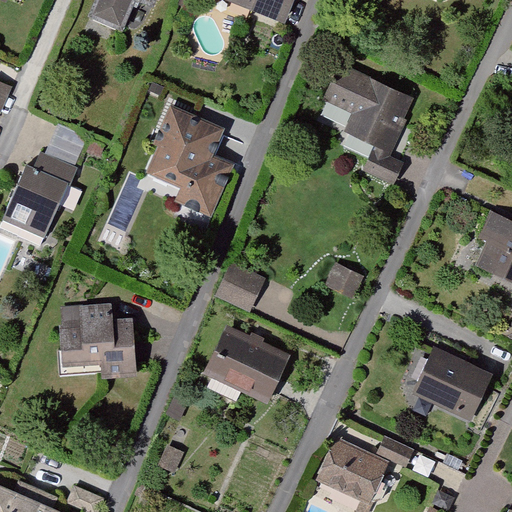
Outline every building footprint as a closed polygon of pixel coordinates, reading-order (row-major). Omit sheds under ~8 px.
[(138,0),(156,7),(159,0),(103,0),(95,19),(125,31),(138,0)] [(300,0),(228,0),(290,26),(300,0)] [(394,190),(406,166),(391,159),(420,99),(344,62),(324,103),(356,118),(347,136),(375,149),(362,175),(394,190)] [(0,82),(0,107),(9,86),(0,82)] [(229,130),(172,105),(145,168),(185,186),(177,204),(215,220),(238,169),(216,160),(229,130)] [(37,151),(6,220),(48,239),(79,170),(37,151)] [(511,214),(495,207),(481,238),(494,244),(482,269),(511,282),(511,214)] [(234,261),(218,298),(254,314),(270,277),(234,261)] [(336,263),(324,289),(354,303),(366,276),(336,263)] [(103,304),(61,306),(64,362),(104,359),(105,375),(138,373),(135,318),(104,320),(103,304)] [(272,406),(295,355),(230,325),(206,376),(272,406)] [(498,379),(436,351),(415,396),(478,424),(498,379)] [(406,466),(413,450),(385,439),(379,455),(406,466)] [(338,440),(319,483),(359,501),(353,511),(373,511),(395,466),(338,440)] [(0,511),(61,511),(0,485),(0,511)] [(67,505),(93,511),(96,511),(101,495),(72,487),(67,505)]
